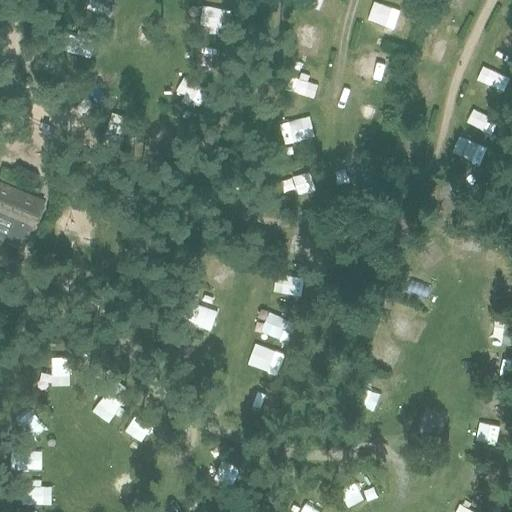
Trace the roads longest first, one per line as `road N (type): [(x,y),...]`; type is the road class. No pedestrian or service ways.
road 1 (track): [(372,446),(324,454),(215,432),(151,398),(110,334),(60,289),(0,274)]
road 2 (track): [(215,432),(285,224)]
road 3 (track): [(429,163),(449,92),(492,0)]
